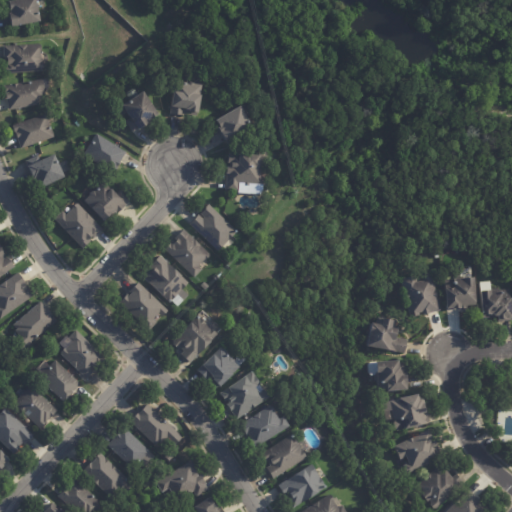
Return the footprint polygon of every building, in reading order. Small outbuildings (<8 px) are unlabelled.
[(36,0),(39,20),(11,25),(9,14),(10,14),(8,1),(13,0),(36,0)] [(41,52),(41,60),(46,60),(47,71),(6,73),(5,62),(8,62),(8,59),(4,59),(3,46),(42,44),(42,50),(41,50),(41,52)] [(43,80),(46,99),(44,99),(45,105),(9,111),(6,92),(5,92),(4,86),(43,80)] [(198,85),(202,85),(200,94),(202,95),(199,113),(197,112),(196,116),(184,114),(184,116),(170,113),(176,81),(188,84),(189,82),(194,82),(195,84),(198,85)] [(148,125),(139,131),(138,129),(132,133),(125,123),(131,119),(127,113),(120,118),(116,112),(122,107),(143,92),(158,115),(149,121),(150,123),(148,125)] [(241,108),(253,129),(226,144),(218,128),(220,127),(216,121),(241,107),(241,108)] [(47,115),(54,137),(21,149),(16,133),(17,133),(17,132),(15,133),(13,125),(47,114),(47,115)] [(125,153),(119,162),(116,167),(117,167),(114,172),(113,171),(111,173),(83,155),(96,134),(125,153)] [(266,172),(261,172),(261,178),(266,179),(265,188),(249,187),(249,194),(239,194),(239,191),(226,191),(227,167),(230,167),(230,163),(228,163),(228,155),(229,155),(229,154),(247,155),(247,150),(270,152),(269,172),(266,172)] [(60,163),(66,177),(40,189),(36,182),(37,181),(36,178),(34,179),(30,171),(31,171),(29,167),(55,155),(58,164),(60,163)] [(119,191),(128,202),(124,205),(125,206),(116,215),(114,213),(110,218),(109,217),(104,222),(84,201),(89,196),(89,194),(92,191),(94,192),(96,190),(96,187),(99,184),(102,184),(103,183),(110,191),(111,190),(115,195),(119,191)] [(102,231),(94,238),(92,237),(90,240),(91,241),(83,249),(55,219),(63,211),(67,215),(73,208),(77,204),(79,204),(103,230),(102,231)] [(233,236),(218,252),(189,224),(198,215),(199,216),(205,210),(204,209),(208,205),(237,232),(233,236)] [(205,260),(198,267),(201,270),(194,278),(164,250),(172,242),(174,244),(177,241),(174,239),(183,230),(209,255),(209,257),(206,260),(205,260)] [(0,244),(5,252),(4,253),(6,256),(3,258),(4,259),(8,257),(15,267),(0,277),(0,244)] [(233,261),(229,265),(224,260),(228,255),(233,261)] [(184,300),(178,295),(172,302),(170,300),(168,301),(141,277),(160,256),(184,277),(183,277),(189,283),(183,290),(189,295),(184,300)] [(18,274),(26,284),(24,285),(25,288),(27,286),(34,296),(0,320),(0,286),(18,273),(18,274)] [(437,312),(429,314),(424,316),(423,313),(419,314),(419,316),(410,318),(402,280),(416,277),(417,281),(423,280),(422,275),(431,273),(439,312),(437,312)] [(469,306),(466,306),(466,309),(453,310),(452,308),(445,309),(444,280),(474,278),(475,305),(469,306)] [(162,316),(159,313),(153,319),(157,323),(150,331),(121,303),(128,295),(129,296),(132,294),(130,292),(139,283),(169,311),(163,317),(162,316)] [(510,318),(510,320),(497,321),(496,316),(495,316),(493,315),(493,314),(491,314),(492,315),(482,316),(481,291),(510,290),(511,318),(510,318)] [(40,304),(47,312),(48,312),(56,322),(26,347),(14,333),(16,331),(12,327),(39,303),(40,304)] [(197,317),(217,335),(211,342),(212,343),(205,350),(197,355),(190,364),(180,354),(183,352),(179,348),(177,348),(172,344),(173,342),(197,316),(197,317)] [(398,332),(396,338),(404,340),(402,353),(368,347),(373,324),(376,324),(378,318),(393,321),(392,327),(398,328),(398,332)] [(96,366),(94,368),(95,370),(86,379),(61,354),(61,352),(65,349),(66,349),(73,342),(69,338),(76,331),(106,360),(100,365),(98,364),(96,366)] [(235,360),(235,362),(240,367),(233,374),(234,375),(221,388),(220,386),(217,389),(208,380),(207,381),(197,371),(221,348),(223,350),(225,350),(228,353),(228,354),(230,357),(232,357),(235,360)] [(79,385),(73,392),(74,393),(64,403),(39,378),(56,361),(80,384),(79,385)] [(406,366),(406,370),(408,370),(408,376),(409,376),(410,384),(409,384),(409,390),(380,393),(378,373),(380,373),(380,363),(401,361),(401,364),(406,363),(406,366)] [(260,385),(256,388),(259,393),(264,390),(269,398),(236,419),(227,404),(228,403),(226,400),(225,401),(220,394),(252,372),(261,384),(260,385)] [(56,413),(50,419),(48,418),(39,427),(14,404),(30,386),(58,411),(56,413)] [(426,411),(426,412),(426,415),(427,415),(428,423),(422,425),(406,429),(396,430),(396,428),(394,427),(393,424),(394,421),(390,401),(419,395),(420,398),(421,398),(423,400),(426,411)] [(174,431),(183,438),(175,446),(168,438),(163,444),(161,442),(156,446),(130,422),(139,413),(140,413),(148,405),(174,431)] [(275,411),(275,412),(279,420),(283,417),(289,427),(257,447),(255,444),(252,445),(248,439),(251,437),(249,435),(246,436),(240,427),(243,425),(242,424),(272,406),(275,411)] [(32,437),(25,444),(23,442),(18,447),(19,449),(14,454),(0,441),(0,413),(4,409),(33,436),(32,437)] [(149,453),(133,470),(107,446),(120,432),(124,428),(150,452),(149,453)] [(439,445),(439,447),(435,449),(439,458),(407,473),(403,465),(410,462),(407,456),(401,459),(394,446),(429,430),(433,438),(431,438),(433,442),(436,440),(439,445)] [(298,444),(307,458),(273,479),(267,468),(270,466),(267,462),(265,463),(260,455),(293,435),(298,444)] [(0,450),(9,460),(4,464),(5,465),(0,469),(0,450)] [(175,456),(169,461),(165,457),(171,451),(175,456)] [(129,481),(120,491),(118,489),(110,498),(83,471),(90,463),(92,464),(96,460),(95,459),(100,453),(129,481)] [(198,475),(200,478),(201,477),(206,484),(205,485),(208,489),(196,496),(193,491),(192,492),(193,492),(187,496),(186,495),(177,500),(169,487),(162,492),(156,483),(191,461),(197,470),(195,471),(198,475)] [(314,471),(325,488),(318,493),(319,494),(310,499),(300,504),(291,509),(277,486),(310,465),(314,471)] [(445,469),(453,477),(456,473),(465,483),(436,510),(429,503),(430,502),(428,501),(427,501),(420,493),(421,491),(417,486),(437,467),(439,468),(442,470),(442,472),(445,469)] [(59,496),(75,479),(102,505),(95,511),(73,511),(57,497),(59,496)] [(469,489),(476,497),(477,496),(480,500),(480,501),(489,510),(487,511),(445,511),(468,489),(469,489)] [(334,499),(333,500),(338,508),(342,505),(346,511),(300,511),(329,495),(332,495),(334,499)] [(221,507),(223,511),(186,511),(210,498),(216,507),(218,506),(218,507),(220,506),(221,507)] [(44,511),(52,503),(61,511),(44,511)]
